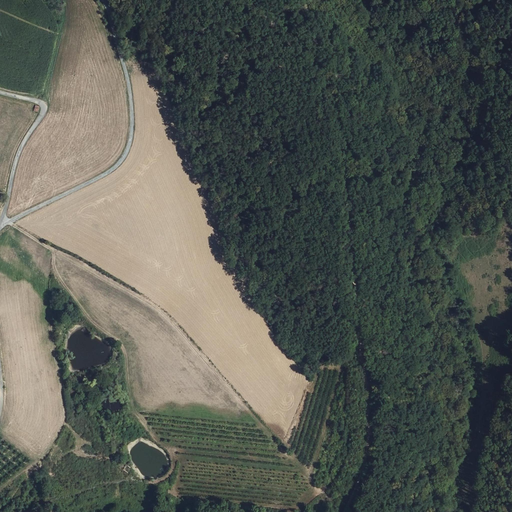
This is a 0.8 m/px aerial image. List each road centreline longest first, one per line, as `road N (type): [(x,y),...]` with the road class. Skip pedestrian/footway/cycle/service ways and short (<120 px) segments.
road 1 (track): [(226,0),(275,22),(324,83),(337,126),(368,433),(343,511)]
road 2 (track): [(288,457),(164,313),(7,222)]
road 3 (unclassified): [(101,0),(128,78),(129,146),(108,172),(1,224)]
road 4 (track): [(178,496),(177,457),(128,397),(121,346),(59,283),(56,250)]
road 5 (unclassified): [(1,224),(18,156),(43,108),(0,93)]
